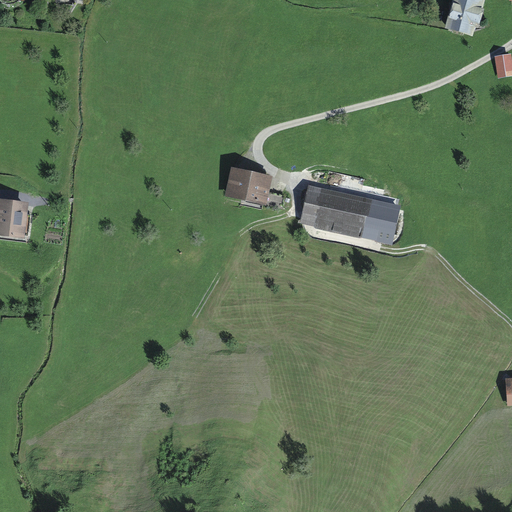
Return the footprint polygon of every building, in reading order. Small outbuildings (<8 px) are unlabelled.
[(451,0),(446,23),(476,31),(483,0),(451,0)] [(511,51),(498,52),(499,69),(511,67),(511,51)] [(278,170),(237,161),(229,192),(271,202),(278,170)] [(376,197),(311,183),(303,220),(367,235),(376,197)] [(3,194),(0,214),(0,230),(28,235),(34,199),(3,194)]
